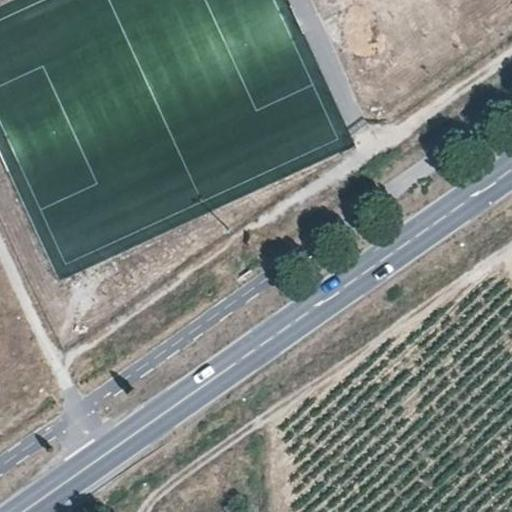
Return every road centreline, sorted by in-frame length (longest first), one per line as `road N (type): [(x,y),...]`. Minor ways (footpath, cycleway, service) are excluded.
road 1 (secondary): [(511,168),(98,460)]
road 2 (unclassified): [(0,243),(98,460)]
